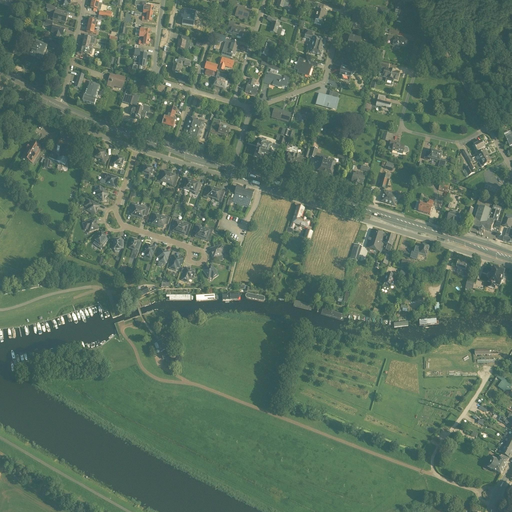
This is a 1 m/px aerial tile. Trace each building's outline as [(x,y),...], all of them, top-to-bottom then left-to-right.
[(250,15),(251,11),(243,9),(243,7),(238,6),(239,3),(229,0),(228,4),(234,6),(234,8),(237,9),(234,16),(239,17),(238,19),(243,20),(244,19),(247,20),(248,15),(250,15)] [(289,3),(289,0),(278,0),(276,6),(283,8),(285,2),(289,3)] [(97,10),(99,3),(92,2),(90,8),(93,9),(93,12),(96,12),(97,10)] [(400,23),(404,9),(402,8),(403,5),(397,3),(393,18),(397,19),(396,22),(400,23)] [(322,11),(324,5),(318,4),(317,7),(319,8),(318,10),(314,23),(321,25),(321,21),(322,18),(324,18),(325,12),(322,11)] [(147,14),(152,15),(153,7),(148,7),(144,6),(143,13),(147,14)] [(376,16),(387,19),(389,10),(378,7),(376,16)] [(193,27),(194,19),(191,19),(192,11),(185,10),(182,25),(193,27)] [(67,18),(68,15),(61,13),(62,12),(55,11),(53,19),(65,23),(67,18)] [(358,28),(362,15),(354,13),(350,26),(358,28)] [(151,22),(152,15),(147,14),(147,17),(142,17),(142,21),(151,22)] [(272,19),(269,16),(267,19),(272,24),(270,32),(276,34),(279,25),(275,23),(277,21),(273,18),(272,19)] [(88,26),(95,27),(96,21),(96,18),(93,17),(92,20),(89,19),(88,26)] [(240,29),(229,25),(227,29),(231,30),(230,34),(241,37),(244,29),(240,28),(240,29)] [(62,36),(64,29),(53,26),(51,32),(54,33),(53,38),(59,39),(60,35),(62,36)] [(94,31),(95,27),(88,26),(86,33),(93,34),(96,34),(97,32),(94,31)] [(144,38),(149,38),(150,31),(140,30),(139,37),(144,38)] [(395,37),(388,35),(387,40),(393,42),(393,45),(400,47),(400,45),(405,46),(406,40),(402,39),(403,38),(400,37),(400,38),(395,37)] [(93,50),(93,46),(95,46),(96,40),(95,40),(96,37),(90,36),(89,39),(84,37),(83,44),(82,44),(82,46),(82,47),(93,50)] [(360,54),(361,49),(358,48),(361,39),(350,36),(345,52),(356,55),(357,53),(360,54)] [(323,46),(325,40),(314,37),(313,43),(312,43),(310,47),(312,47),(310,53),(321,56),(322,50),(321,50),(322,46),(323,46)] [(148,46),(149,38),(144,38),(143,41),(139,41),(138,45),(148,46)] [(184,50),(186,39),(181,38),(180,41),(179,41),(177,49),(184,50)] [(273,46),(274,42),(268,40),(267,43),(267,44),(267,46),(263,45),(260,54),(266,56),(269,47),(270,45),(273,46)] [(238,49),(239,44),(231,41),(229,46),(228,45),(225,53),(234,55),(236,48),(238,49)] [(36,57),(41,45),(36,42),(35,43),(32,42),(27,53),(31,54),(30,55),(36,57)] [(41,45),(36,57),(37,58),(37,59),(41,61),(43,62),(48,51),(46,50),(47,48),(41,45)] [(95,50),(93,50),(82,47),(82,48),(81,48),(81,51),(81,54),(87,55),(87,56),(88,57),(93,57),(95,50)] [(134,49),(133,60),(139,61),(146,62),(146,61),(147,61),(147,58),(146,58),(147,55),(141,54),(142,50),(134,49)] [(189,68),(191,62),(178,58),(177,63),(179,63),(178,66),(174,64),(172,72),(178,73),(180,66),(182,67),(183,64),(184,65),(183,66),(189,68)] [(231,68),(234,62),(222,58),(219,69),(223,71),(225,66),(231,68)] [(305,64),(302,63),(303,59),(299,58),(296,66),(295,65),(294,69),(298,70),(297,73),(308,77),(312,65),(305,63),(305,64)] [(146,65),(146,63),(146,62),(139,61),(139,64),(134,64),(133,71),(142,72),(142,68),(145,68),(145,65),(146,65)] [(388,63),(379,61),(377,66),(381,67),(380,73),(383,74),(382,76),(386,77),(386,80),(393,82),(393,79),(397,80),(399,72),(387,69),(388,63)] [(215,73),(217,69),(214,68),(215,65),(206,62),(204,69),(206,70),(212,72),(215,73)] [(351,69),(341,66),(339,72),(340,72),(339,76),(350,79),(351,76),(359,71),(360,69),(352,67),(351,69)] [(281,77),(268,73),(267,76),(265,76),(263,83),(269,85),(270,83),(273,84),(272,85),(281,88),(282,86),(286,87),(289,78),(284,77),(283,81),(280,80),(281,77)] [(80,89),(84,75),(79,74),(75,87),(80,89)] [(118,77),(110,75),(107,86),(113,88),(113,86),(122,89),(125,78),(119,77),(118,77)] [(225,89),(227,81),(216,77),(213,85),(225,89)] [(253,86),(255,80),(250,79),(248,85),(247,84),(245,92),(251,94),(251,95),(254,96),(255,95),(256,95),(258,88),(253,86)] [(86,93),(96,96),(100,86),(95,84),(94,87),(92,86),(92,83),(89,82),(86,93)] [(95,100),(96,96),(86,93),(85,96),(84,96),(83,102),(94,105),(96,100),(95,100)] [(132,106),(134,98),(126,95),(124,103),(132,106)] [(318,102),(318,105),(326,107),(327,104),(330,104),(329,108),(334,110),(337,99),(338,97),(329,95),(328,97),(320,95),(320,97),(318,97),(317,102),(318,102)] [(390,107),(391,105),(377,101),(375,106),(381,107),(380,110),(388,112),(390,107)] [(138,107),(133,106),(130,115),(135,116),(134,120),(139,121),(140,118),(145,119),(147,113),(146,113),(147,110),(143,109),(138,107)] [(172,112),(173,107),(170,106),(167,114),(166,113),(165,117),(164,117),(163,121),(162,121),(161,124),(162,124),(162,125),(167,126),(171,116),(169,116),(171,111),(172,112)] [(171,116),(167,126),(173,128),(173,127),(174,128),(175,122),(174,122),(175,120),(173,119),(177,108),(173,107),(172,112),(171,111),(169,116),(171,116)] [(0,117),(5,120),(9,112),(1,108),(0,109),(0,117)] [(288,121),(290,114),(274,110),(272,117),(288,121)] [(195,120),(196,117),(192,116),(191,119),(191,118),(184,138),(198,143),(204,123),(195,120)] [(227,137),(229,130),(218,126),(220,122),(214,120),(210,133),(218,135),(222,136),(222,135),(227,137)] [(287,138),(283,151),(287,152),(288,153),(286,159),(288,160),(287,163),(292,165),(295,154),(296,154),(298,149),(292,147),(291,148),(289,148),(290,146),(290,147),(294,133),(289,131),(287,138)] [(388,141),(390,134),(384,132),(382,140),(388,141)] [(265,143),(266,140),(262,138),(260,142),(259,142),(258,145),(256,151),(256,152),(255,156),(260,158),(261,157),(263,157),(263,159),(267,160),(268,159),(268,158),(269,158),(271,152),(272,147),(265,144),(265,143)] [(405,154),(408,152),(409,150),(407,148),(404,147),(404,146),(397,144),(397,142),(390,141),(389,147),(392,148),(392,151),(397,152),(397,155),(402,156),(402,153),(405,154)] [(482,153),(485,151),(484,148),(485,147),(482,141),(474,145),(474,146),(477,152),(480,150),(482,153)] [(38,151),(40,148),(31,143),(23,157),(30,161),(37,150),(38,151)] [(71,159),(73,147),(62,145),(60,157),(64,158),(63,160),(58,158),(59,156),(52,152),(49,158),(65,166),(67,160),(66,160),(66,159),(71,159)] [(327,161),(328,157),(316,153),(317,150),(312,148),(309,157),(315,159),(315,158),(321,160),(318,172),(331,176),(335,164),(327,161)] [(108,160),(108,158),(107,158),(108,155),(105,154),(105,153),(97,150),(95,158),(102,161),(101,163),(105,164),(106,160),(108,160)] [(443,154),(431,151),(430,153),(427,152),(424,159),(430,161),(431,159),(440,161),(439,167),(444,168),(446,161),(441,160),(443,154)] [(480,161),(488,157),(485,151),(482,153),(478,156),(480,159),(479,160),(480,161)] [(299,155),(296,154),(295,154),(292,165),(298,166),(299,163),(301,163),(303,157),(298,156),(299,155)] [(116,158),(112,157),(109,167),(113,168),(114,165),(121,167),(124,159),(116,157),(116,158)] [(488,157),(480,161),(479,162),(480,165),(482,164),(484,166),(491,162),(488,157)] [(392,171),(394,165),(387,162),(384,169),(392,171)] [(475,168),(474,165),(471,167),(465,170),(467,173),(469,176),(475,173),(473,170),(475,168)] [(152,180),(155,171),(152,170),(152,169),(145,166),(142,174),(149,176),(148,179),(152,180)] [(166,184),(169,174),(166,173),(167,172),(164,171),(163,172),(160,171),(157,182),(160,183),(161,182),(166,184)] [(361,177),(362,174),(356,172),(355,175),(353,175),(351,182),(362,186),(364,178),(361,177)] [(108,175),(105,174),(103,181),(106,182),(105,185),(113,187),(114,187),(115,185),(114,184),(116,177),(108,175)] [(169,174),(166,184),(172,186),(171,187),(175,188),(178,177),(175,176),(176,175),(173,174),(172,175),(169,174)] [(387,189),(389,180),(388,180),(389,175),(382,174),(379,188),(385,189),(385,188),(387,189)] [(189,191),(192,182),(189,181),(190,180),(187,179),(186,180),(183,179),(180,190),(183,191),(184,189),(189,191)] [(192,182),(189,191),(195,193),(194,194),(198,196),(201,185),(198,184),(199,183),(196,182),(195,183),(192,182)] [(447,193),(450,186),(441,184),(439,191),(447,193)] [(101,188),(99,186),(94,191),(97,194),(95,196),(101,202),(102,202),(103,202),(104,200),(104,199),(108,194),(102,188),(101,188)] [(212,199),(215,189),(212,188),(213,187),(210,186),(210,188),(206,186),(203,197),(206,198),(207,197),(212,199)] [(247,191),(248,189),(243,187),(243,189),(237,187),(234,194),(235,194),(233,199),(232,203),(248,208),(251,199),(253,193),(247,191)] [(215,189),(212,199),(218,201),(217,202),(221,203),(224,192),(221,191),(222,190),(219,189),(218,190),(215,189)] [(396,203),(399,194),(394,193),(393,196),(384,193),(381,202),(394,206),(395,202),(396,203)] [(91,202),(88,200),(85,206),(88,208),(86,211),(94,215),(94,214),(95,214),(96,212),(96,211),(99,205),(91,201),(91,202)] [(432,207),(434,201),(430,200),(429,203),(427,203),(427,205),(421,203),(418,211),(430,215),(432,207)] [(137,218),(141,206),(132,203),(130,209),(133,210),(131,216),(137,218)] [(141,206),(137,218),(142,220),(144,214),(147,215),(149,209),(141,206)] [(307,228),(309,222),(305,221),(306,220),(301,218),(304,208),(297,206),(290,228),(288,228),(287,231),(292,232),(293,229),(294,224),(307,228)] [(492,210),(479,206),(473,226),(479,228),(479,230),(484,232),(485,230),(491,232),(494,220),(497,221),(500,212),(493,210),(492,210)] [(157,227),(160,217),(157,216),(158,214),(152,212),(150,218),(153,219),(151,225),(157,227)] [(460,224),(462,220),(460,219),(461,216),(450,212),(447,220),(455,223),(455,224),(457,224),(457,223),(458,224),(458,223),(460,224)] [(511,215),(506,214),(505,218),(504,217),(502,225),(511,228),(511,223),(511,215)] [(160,217),(157,227),(163,229),(165,223),(168,224),(170,218),(165,216),(164,219),(160,217)] [(179,234),(182,224),(178,223),(179,221),(174,219),(172,225),(175,226),(173,232),(179,234)] [(97,230),(97,229),(98,228),(97,226),(96,226),(94,220),(85,223),(86,223),(82,224),(85,231),(88,230),(89,233),(97,230)] [(182,224),(179,234),(184,236),(186,230),(189,231),(191,225),(186,223),(185,226),(182,224)] [(200,239),(204,230),(200,228),(201,226),(196,224),(193,231),(196,232),(195,237),(200,239)] [(204,230),(200,239),(206,241),(208,235),(211,236),(213,230),(208,228),(207,231),(204,230)] [(310,242),(313,232),(306,230),(303,240),(310,242)] [(385,243),(387,235),(372,230),(366,248),(379,252),(381,245),(382,242),(385,243)] [(511,230),(510,235),(507,235),(507,238),(505,237),(503,241),(511,243),(511,230)] [(101,249),(103,247),(108,240),(105,238),(106,237),(101,233),(95,241),(93,244),(101,249)] [(391,246),(393,240),(392,240),(393,236),(388,235),(385,244),(387,245),(386,250),(390,251),(391,246)] [(120,241),(120,240),(113,240),(113,245),(112,245),(112,246),(112,247),(112,248),(112,249),(114,249),(114,250),(120,250),(120,249),(123,249),(123,241),(120,241)] [(136,259),(138,252),(141,244),(138,243),(138,242),(132,240),(129,249),(133,250),(130,258),(136,259)] [(361,246),(362,243),(357,241),(356,245),(354,244),(349,259),(358,262),(362,247),(361,246)] [(149,246),(148,245),(146,244),(145,245),(142,254),(145,254),(144,258),(151,260),(152,257),(155,248),(149,246)] [(224,252),(222,245),(219,246),(214,248),(211,249),(213,255),(212,256),(212,258),(214,259),(222,256),(221,253),(224,252)] [(426,256),(429,247),(420,245),(419,249),(416,248),(414,254),(412,254),(402,251),(401,256),(412,259),(416,260),(418,254),(426,256)] [(163,251),(163,250),(161,249),(160,250),(159,250),(157,258),(160,259),(159,262),(165,265),(166,261),(167,262),(169,253),(163,251)] [(382,262),(388,265),(391,256),(384,254),(382,262)] [(179,259),(172,257),(170,265),(169,268),(176,271),(177,268),(180,268),(182,260),(182,259),(180,258),(179,259)] [(409,268),(410,262),(402,259),(400,266),(409,268)] [(466,271),(468,264),(464,263),(463,263),(458,261),(456,268),(466,271)] [(217,273),(212,265),(206,269),(205,269),(203,270),(203,271),(208,279),(211,277),(212,280),(218,276),(216,273),(217,273)] [(503,276),(504,271),(494,268),(492,273),(491,273),(489,278),(490,278),(489,283),(489,284),(488,287),(494,289),(495,285),(499,286),(501,281),(503,281),(504,278),(503,276)] [(191,271),(185,269),(182,277),(181,281),(188,283),(189,280),(192,281),(195,272),(194,271),(192,270),(191,271)] [(57,279),(51,272),(43,278),(46,281),(50,278),(53,281),(57,279)] [(389,289),(390,286),(392,280),(393,276),(387,274),(384,283),(384,284),(383,287),(389,289)] [(473,289),(475,283),(468,281),(465,289),(471,291),(471,289),(473,289)] [(139,297),(148,293),(145,287),(136,291),(139,297)] [(221,289),(221,300),(240,299),(239,288),(221,289)] [(246,288),(244,298),(264,302),(266,291),(246,288)] [(195,291),(195,301),(215,300),(214,290),(195,291)] [(167,292),(167,301),(191,301),(191,291),(167,292)] [(295,298),(293,306),(310,310),(312,302),(295,298)] [(323,304),(320,314),(342,320),(345,309),(323,304)] [(418,315),(419,326),(439,324),(438,313),(418,315)] [(167,350),(164,340),(158,342),(155,343),(155,344),(154,345),(155,348),(156,349),(157,349),(159,349),(160,352),(162,352),(163,354),(161,355),(163,360),(167,359),(167,360),(170,358),(170,357),(171,357),(169,352),(168,352),(167,350)] [(511,389),(511,386),(511,384),(499,375),(497,378),(502,381),(498,387),(511,396),(511,389)] [(511,423),(501,417),(499,421),(503,423),(509,427),(510,425),(511,426),(511,429),(511,430),(511,429),(511,423)] [(511,453),(511,452),(511,445),(507,443),(505,447),(499,444),(498,446),(499,447),(511,453)] [(509,458),(511,453),(499,447),(499,449),(503,451),(501,454),(509,458)] [(509,460),(501,456),(500,458),(498,462),(493,459),(488,469),(501,475),(507,461),(508,462),(509,460)]
